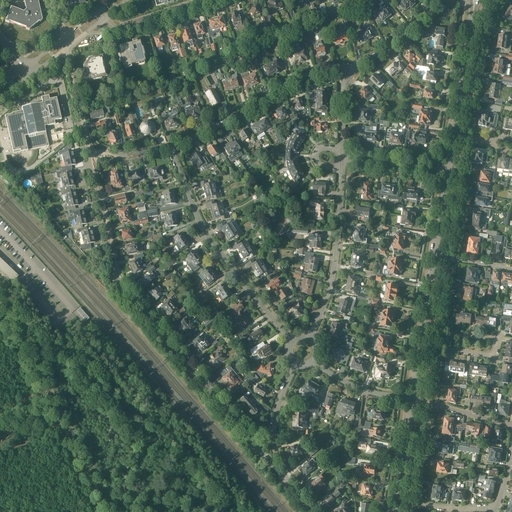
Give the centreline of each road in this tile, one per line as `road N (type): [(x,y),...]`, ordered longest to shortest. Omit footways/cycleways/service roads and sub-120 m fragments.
road 1 (tertiary): [(90,151),(121,284),(257,444)]
road 2 (residential): [(291,342),(200,225),(171,149)]
road 3 (residential): [(171,149),(279,89),(345,66)]
road 4 (residential): [(307,338),(332,277),(341,169)]
road 5 (residential): [(447,259),(466,139)]
